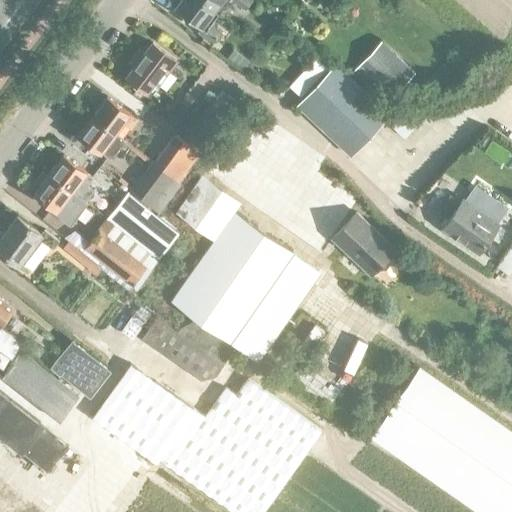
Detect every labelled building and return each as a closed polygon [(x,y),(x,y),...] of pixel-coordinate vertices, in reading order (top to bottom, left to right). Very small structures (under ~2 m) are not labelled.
[(179,0),(174,7),(200,26),(197,30),(212,42),(222,29),(212,22),(220,11),(205,0),(179,0)] [(205,0),(220,11),(228,0),(231,0),(244,9),(251,0),(205,0)] [(287,85),(302,98),(296,104),(350,155),(386,117),(398,127),(415,109),(402,97),(388,111),(370,94),(380,82),(393,94),(415,70),(381,40),(349,74),(336,62),(332,66),(318,53),(287,85)] [(139,52),(130,63),(134,66),(126,76),(147,93),(165,70),(168,72),(177,61),(152,42),(143,55),(139,52)] [(92,115),(116,132),(123,122),(130,128),(137,119),(130,113),(131,113),(107,95),(92,115)] [(120,150),(108,142),(116,132),(92,115),(77,134),(111,160),(120,150)] [(175,131),(153,160),(178,179),(200,149),(175,131)] [(48,172),(86,201),(94,190),(87,185),(93,176),(86,172),(87,171),(63,153),(48,172)] [(180,180),(178,179),(153,160),(151,159),(130,188),(157,210),(180,180)] [(67,223),(69,220),(72,222),(88,202),(86,201),(48,172),(47,175),(42,171),(30,186),(35,190),(33,192),(53,207),(51,211),(67,223)] [(171,298),(229,340),(293,250),(234,209),(240,200),(201,172),(175,211),(208,233),(214,238),(171,298)] [(180,231),(127,190),(106,216),(160,257),(180,231)] [(478,253),(498,224),(450,193),(438,210),(448,217),(441,227),(478,253)] [(330,237),(370,275),(396,247),(355,209),(330,237)] [(0,230),(0,249),(19,264),(21,261),(24,263),(41,241),(52,249),(59,239),(43,227),(40,232),(16,214),(2,232),(0,230)] [(159,257),(106,216),(97,227),(99,228),(89,241),(75,229),(64,236),(68,240),(62,247),(92,270),(100,259),(135,287),(159,257)] [(508,271),(511,265),(511,241),(497,264),(508,271)] [(0,325),(14,307),(0,296),(0,325)] [(122,327),(134,334),(149,309),(138,302),(122,327)] [(157,316),(142,337),(200,378),(214,374),(233,348),(199,325),(189,338),(157,316)] [(0,349),(11,357),(22,344),(0,328),(0,349)] [(111,367),(74,339),(74,338),(73,337),(50,366),(59,373),(61,372),(90,394),(111,367)] [(22,351),(2,376),(59,419),(78,395),(22,351)] [(225,386),(205,415),(130,362),(92,416),(156,461),(159,457),(235,511),(261,511),(321,429),(248,377),(236,393),(225,386)] [(369,437),(477,511),(511,511),(511,429),(419,365),(369,437)] [(0,391),(0,434),(45,470),(66,443),(43,424),(0,391)]
